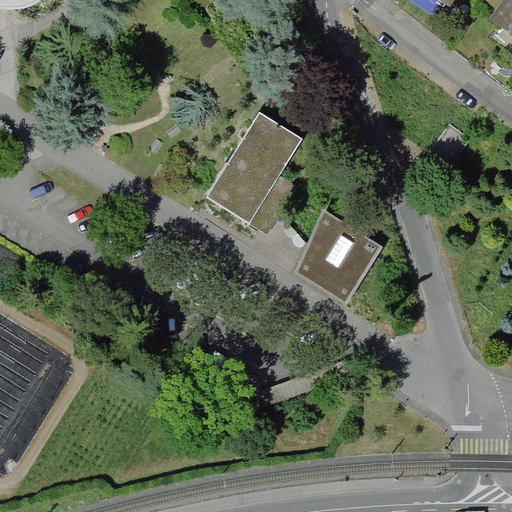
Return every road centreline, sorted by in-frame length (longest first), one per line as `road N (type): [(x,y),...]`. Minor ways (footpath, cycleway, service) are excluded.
road 1 (residential): [(328,0),(480,429)]
road 2 (residential): [(480,429),(456,490),(352,500),(321,511)]
road 3 (residential): [(360,0),(511,112)]
